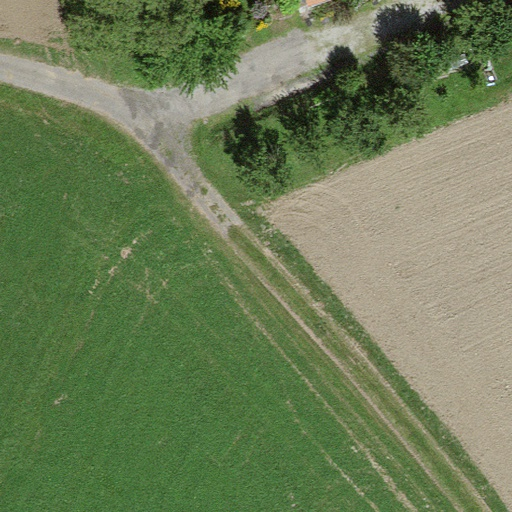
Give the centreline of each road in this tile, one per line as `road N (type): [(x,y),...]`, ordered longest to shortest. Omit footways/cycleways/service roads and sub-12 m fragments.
road 1 (track): [(134,99),(188,184),(467,499)]
road 2 (residential): [(0,70),(134,99),(191,95),(454,0)]
